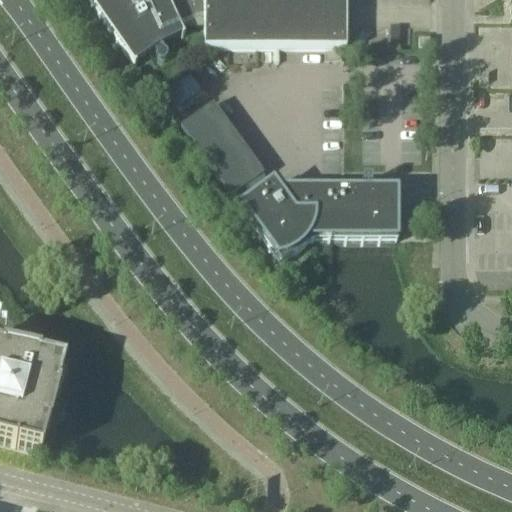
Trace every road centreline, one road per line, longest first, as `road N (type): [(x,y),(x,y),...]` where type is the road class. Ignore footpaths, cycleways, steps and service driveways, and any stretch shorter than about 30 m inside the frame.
road 1 (primary): [(511,484),(425,446),(326,378),(253,314),(168,219),(17,0)]
road 2 (primary): [(0,71),(107,226),(192,328),(289,420),(435,511)]
road 3 (unclassified): [(511,327),(481,327),(459,309),(448,269),(450,0)]
road 4 (unclassified): [(134,511),(0,476)]
